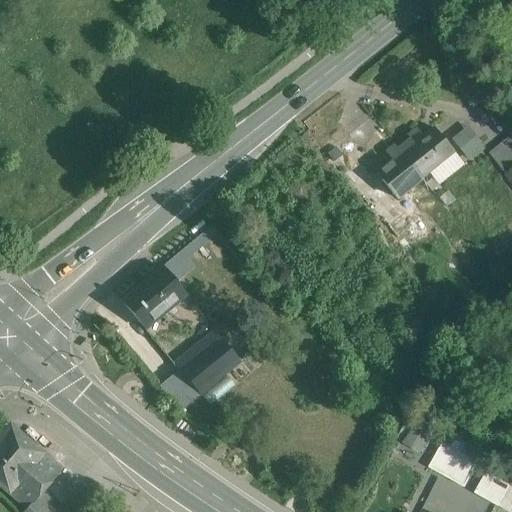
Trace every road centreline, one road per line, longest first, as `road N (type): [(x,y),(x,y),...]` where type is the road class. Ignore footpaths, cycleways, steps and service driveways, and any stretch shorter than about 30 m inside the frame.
road 1 (secondary): [(10,344),(197,177),(423,0)]
road 2 (primary): [(236,511),(10,344)]
